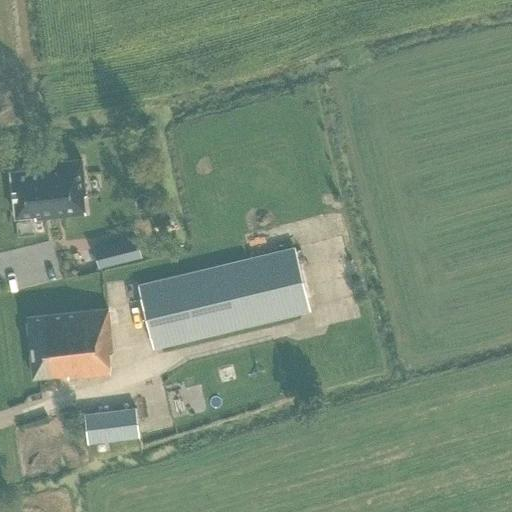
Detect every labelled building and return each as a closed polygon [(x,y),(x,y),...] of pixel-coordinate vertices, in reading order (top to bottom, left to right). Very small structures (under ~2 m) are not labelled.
[(92,192),(89,157),(37,161),(37,164),(19,165),(22,212),(41,210),(41,214),(90,211),(89,192),(92,192)] [(141,257),(136,237),(93,247),(98,267),(141,257)] [(138,285),(153,347),(309,310),(294,247),(138,285)] [(110,373),(108,353),(112,353),(107,309),(26,317),(33,377),(67,373),(68,378),(110,373)] [(84,413),(87,441),(139,435),(136,407),(84,413)]
